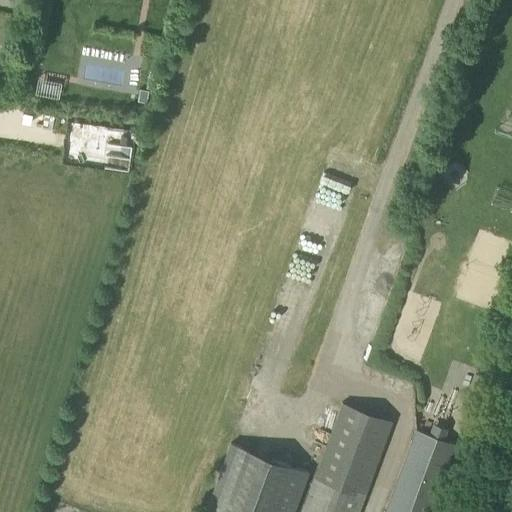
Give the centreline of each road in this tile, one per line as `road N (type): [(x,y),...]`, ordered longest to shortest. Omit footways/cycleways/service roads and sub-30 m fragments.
road 1 (track): [(370,511),(407,407),(318,375),(374,210)]
road 2 (track): [(451,0),(374,210)]
